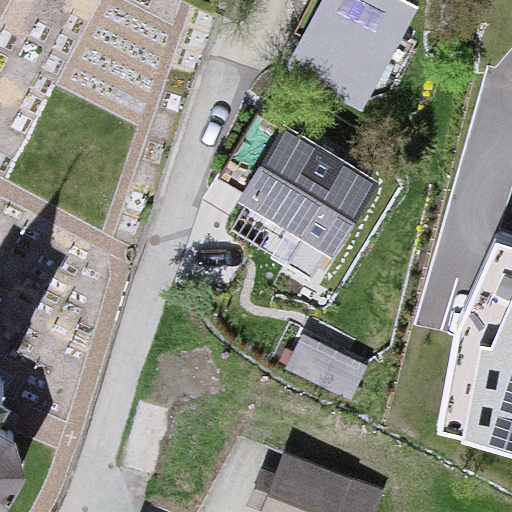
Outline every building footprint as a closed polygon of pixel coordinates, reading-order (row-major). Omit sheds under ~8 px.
[(409,0),(327,0),(293,68),(358,102),(409,0)] [(373,189),(287,137),(248,202),(333,254),(373,189)] [(511,252),(495,247),(457,336),(438,428),(511,452),(511,252)] [(0,501),(8,499),(25,467),(12,428),(0,420),(0,501)] [(371,511),(377,497),(287,462),(267,511),(371,511)]
